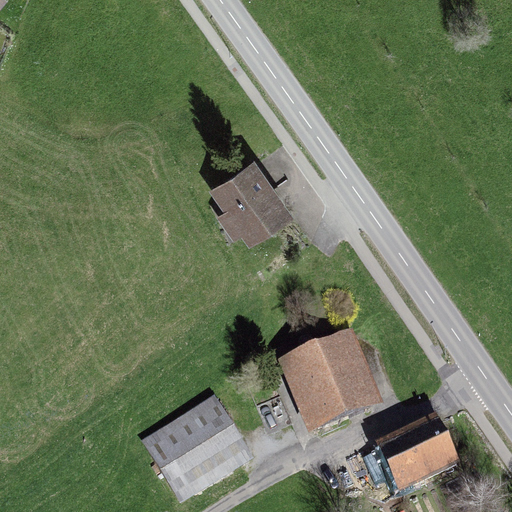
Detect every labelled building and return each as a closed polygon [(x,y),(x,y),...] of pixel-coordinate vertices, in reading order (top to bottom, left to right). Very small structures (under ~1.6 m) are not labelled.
[(0,0),(0,10),(8,0),(0,0)] [(298,214),(256,157),(210,190),(225,211),(217,217),(235,241),(242,236),(250,247),(298,214)] [(356,337),(281,368),(312,442),(387,413),(356,337)] [(255,465),(215,400),(142,445),(182,510),(255,465)] [(439,420),(379,449),(381,453),(364,461),(376,487),(392,480),(401,499),(463,471),(439,420)]
